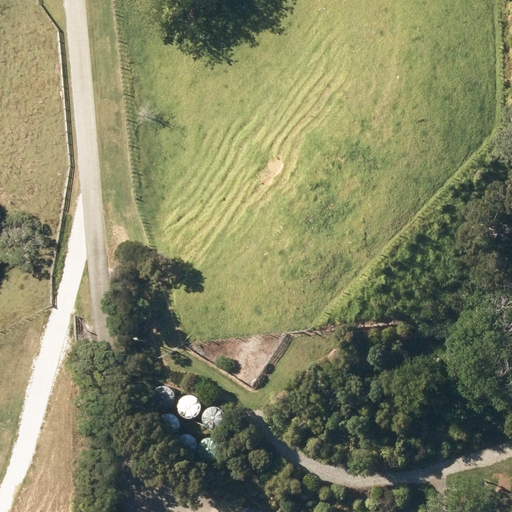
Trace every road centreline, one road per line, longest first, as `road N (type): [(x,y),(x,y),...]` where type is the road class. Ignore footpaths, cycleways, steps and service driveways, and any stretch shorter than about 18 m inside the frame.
road 1 (track): [(113,511),(84,315),(97,93),(85,0)]
road 2 (unknown): [(0,511),(32,438),(89,225)]
